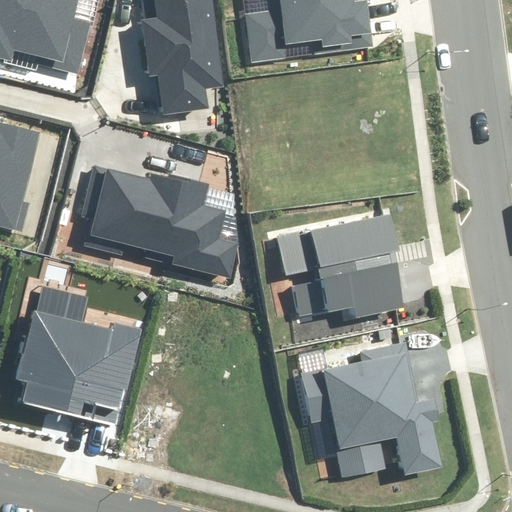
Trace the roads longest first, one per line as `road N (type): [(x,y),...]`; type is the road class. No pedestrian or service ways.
road 1 (tertiary): [(465,0),(511,283)]
road 2 (residential): [(0,480),(116,511)]
